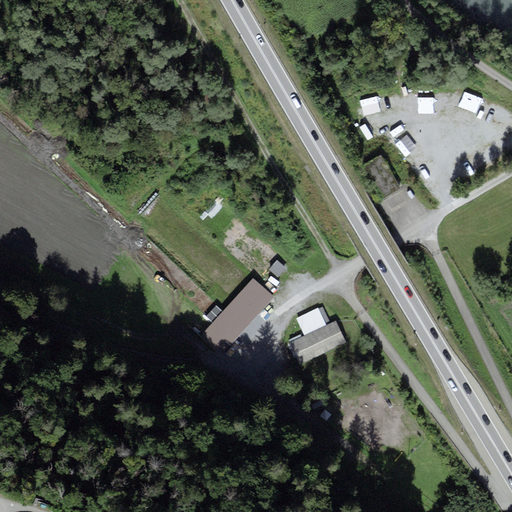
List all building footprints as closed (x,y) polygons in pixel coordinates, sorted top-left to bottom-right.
[(443,113),(458,113),(459,97),(443,97),(443,113)] [(442,141),(450,154),(463,145),(455,132),(442,141)] [(411,138),(398,148),(409,162),(422,152),(411,138)] [(490,150),(497,160),(505,155),(497,145),(490,150)] [(401,190),(381,155),(361,166),(381,201),(401,190)] [(285,269),(277,261),(270,269),(278,276),(285,269)] [(275,297),(253,278),(251,280),(233,300),(228,305),(199,337),(215,352),(225,341),(230,345),(275,297)] [(318,312),(297,321),(302,334),(324,325),(318,312)] [(337,323),(290,342),(299,363),(346,345),(337,323)]
